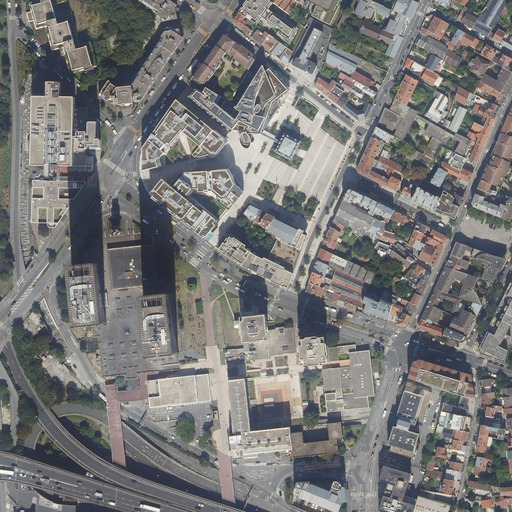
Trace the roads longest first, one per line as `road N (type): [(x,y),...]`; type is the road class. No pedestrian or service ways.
road 1 (residential): [(82,367),(41,301),(26,243),(27,93),(47,60)]
road 2 (motorway): [(220,511),(107,472),(74,450),(34,405),(0,325)]
road 3 (unclassified): [(13,27),(15,242),(24,286)]
road 4 (residential): [(273,481),(262,489),(129,413),(82,367)]
road 5 (tertiary): [(127,205),(230,280),(286,308)]
road 6 (tertiary): [(289,299),(234,271),(142,202)]
road 7 (residential): [(458,511),(477,407),(473,362)]
road 8 (secondary): [(217,20),(131,140)]
road 9 (residential): [(455,230),(511,97)]
road 10 (residential): [(360,133),(424,6)]
road 11 (secondary): [(99,180),(24,286)]
road 12 (residential): [(455,230),(341,175)]
road 13 (residential): [(262,53),(360,133)]
road 14 (tertiary): [(286,308),(406,347)]
road 15 (tertiary): [(408,337),(289,299)]
